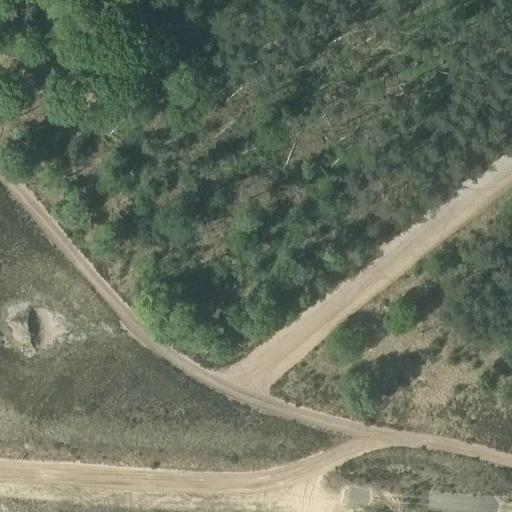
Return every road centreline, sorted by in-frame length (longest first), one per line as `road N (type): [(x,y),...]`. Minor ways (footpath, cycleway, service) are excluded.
road 1 (track): [(511,462),(388,439),(287,480),(211,485),(0,472)]
road 2 (track): [(388,439),(286,414),(165,351),(0,163)]
road 3 (track): [(231,391),(511,162)]
